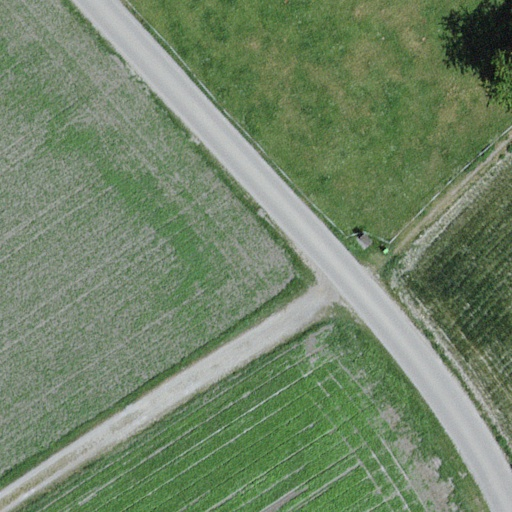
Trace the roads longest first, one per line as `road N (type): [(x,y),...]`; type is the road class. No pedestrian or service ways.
road 1 (unclassified): [(94,0),(413,352),(509,511)]
road 2 (track): [(347,279),(0,510)]
